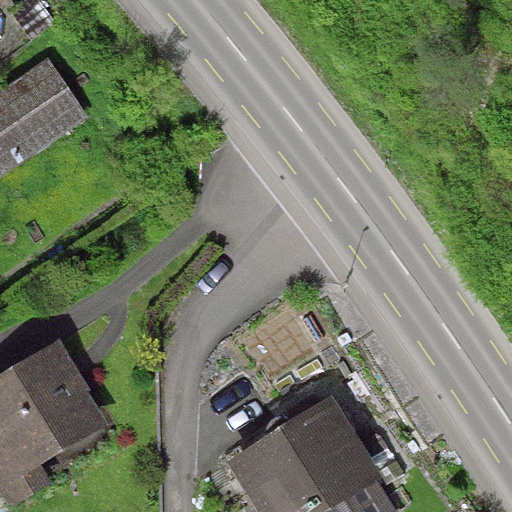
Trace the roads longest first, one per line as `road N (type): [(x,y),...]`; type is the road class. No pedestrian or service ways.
road 1 (residential): [(324,166),(178,348),(183,511)]
road 2 (secondary): [(511,430),(324,166)]
road 3 (secondary): [(324,166),(190,0)]
